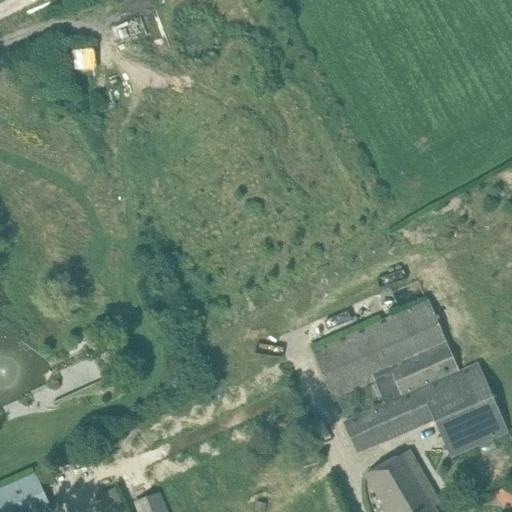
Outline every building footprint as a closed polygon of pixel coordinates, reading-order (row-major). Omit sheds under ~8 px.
[(434,225),(453,212),(447,204),(428,217),(434,225)] [(459,371),(429,302),(312,352),(333,401),(375,383),(385,405),(343,423),(357,454),(433,420),(450,458),(508,432),(478,363),(459,371)] [(435,511),(433,507),(439,504),(408,450),(365,475),(386,511),(435,511)] [(0,481),(9,479),(5,464),(0,465),(0,481)] [(0,511),(48,511),(50,511),(35,476),(0,491),(0,511)] [(139,506),(139,508),(139,510),(139,511),(164,511),(165,509),(165,507),(164,505),(163,502),(162,500),(160,499),(158,497),(156,496),(154,496),(151,496),(149,496),(147,497),(144,498),(143,499),(141,501),(140,503),(139,506)]
